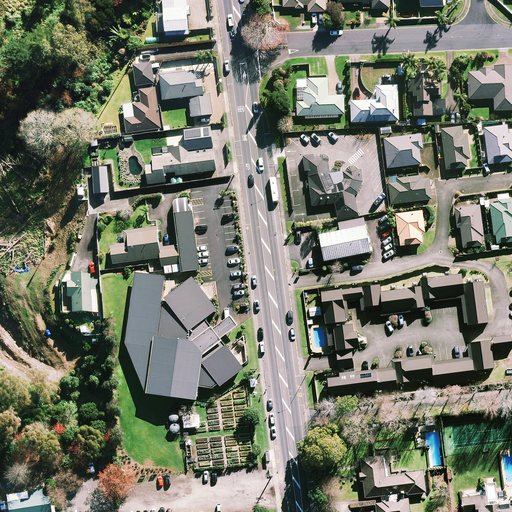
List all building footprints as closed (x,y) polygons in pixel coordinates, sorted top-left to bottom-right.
[(190,29),(188,0),(164,0),(165,13),(158,13),(158,30),(190,29)] [(285,0),(286,5),(297,5),(298,6),(307,6),(307,3),(310,3),(310,10),(328,10),(327,0),(285,0)] [(155,83),(153,62),(135,64),(137,84),(155,83)] [(511,108),(511,64),(482,65),(482,71),(469,71),(470,98),(494,97),(495,109),(511,108)] [(205,94),(202,69),(161,74),(164,98),(191,96),(193,116),(213,114),(211,93),(205,94)] [(441,93),(440,81),(433,82),(433,79),(430,79),(430,72),(418,72),(419,77),(410,78),(410,90),(415,90),(416,114),(433,114),(432,94),(441,93)] [(329,95),(329,77),(304,78),(305,101),(298,101),(298,115),(346,113),(345,95),(329,95)] [(399,112),(395,112),(395,108),(399,108),(398,85),(377,85),(377,100),(352,100),(353,121),(399,120),(399,112)] [(162,128),(156,87),(141,89),(143,102),(134,103),(136,116),(126,117),(128,132),(162,128)] [(511,134),(511,132),(509,133),(508,124),(484,127),(488,163),(511,159),(511,134)] [(218,169),(212,125),(185,129),(188,144),(172,146),(173,152),(153,155),(155,172),(148,173),(149,184),(167,182),(165,172),(176,171),(176,175),(218,169)] [(447,168),(468,166),(467,158),(470,158),(467,133),(463,133),(462,126),(442,128),(447,168)] [(424,147),(422,134),(385,138),(389,167),(422,163),(420,148),(424,147)] [(335,202),(338,220),(359,216),(355,195),(358,192),(363,181),(361,168),(358,168),(354,166),(351,165),(348,166),(345,170),(343,171),(344,179),(343,181),(335,184),(329,170),(328,162),(328,159),(328,157),(327,155),(325,153),(323,153),(320,155),(316,156),(314,155),(313,153),(303,154),(305,170),(308,170),(311,205),(335,202)] [(108,166),(93,166),(95,191),(110,190),(108,166)] [(432,198),(429,174),(399,177),(399,181),(389,182),(392,203),(432,198)] [(511,197),(490,201),(494,235),(496,235),(497,242),(511,240),(511,197)] [(483,244),(480,205),(456,207),(458,226),(462,226),(463,246),(483,244)] [(192,209),(176,211),(183,270),(201,268),(193,209),(192,209)] [(430,218),(429,209),(396,213),(397,223),(399,234),(400,234),(401,244),(423,242),(422,231),(426,231),(424,219),(430,218)] [(340,229),(319,233),(324,260),(371,251),(366,225),(364,216),(338,221),(340,229)] [(160,245),(158,225),(123,230),(125,243),(110,245),(113,263),(161,256),(163,267),(182,266),(178,244),(160,245)] [(194,274),(164,296),(167,274),(136,270),(126,342),(147,389),(199,396),(201,384),(214,386),(219,381),(222,384),(246,366),(222,337),(240,323),(232,312),(213,325),(207,316),(219,307),(194,274)] [(91,272),(72,272),(68,273),(63,282),(68,282),(68,288),(68,296),(73,296),(73,312),(100,311),(100,279),(91,279),(91,272)] [(461,273),(420,277),(421,285),(423,297),(427,301),(461,297),(462,281),(461,273)] [(484,280),(462,281),(461,297),(465,323),(488,321),(484,280)] [(380,283),(321,291),(326,322),(346,320),(346,318),(349,317),(348,305),(345,306),(344,299),(360,297),(362,309),(379,307),(381,290),(380,283)] [(421,285),(381,290),(379,307),(380,314),(428,309),(427,301),(423,297),(421,285)] [(322,306),(309,307),(310,316),(323,315),(322,306)] [(353,321),(333,324),(336,348),(356,346),(356,344),(359,344),(358,328),(354,328),(353,321)] [(511,342),(511,333),(493,336),(495,349),(511,346),(511,342)] [(491,339),(468,342),(469,356),(435,360),(434,353),(391,358),(392,366),(355,370),(339,371),(340,375),(328,376),(331,396),(398,388),(397,381),(432,378),(433,384),(475,380),(473,367),(494,366),(491,339)] [(352,348),(337,350),(339,367),(354,366),(352,348)] [(411,511),(409,493),(427,491),(424,469),(387,475),(384,453),(361,457),(367,495),(383,493),(384,500),(376,501),(376,503),(377,511),(411,511)] [(41,472),(37,463),(25,469),(29,478),(41,472)] [(511,511),(511,496),(497,498),(495,478),(485,479),(486,493),(481,494),(481,489),(462,491),(464,511),(477,510),(476,511),(511,511)] [(50,484),(7,490),(10,511),(24,511),(53,508),(50,484)] [(351,511),(352,501),(340,501),(340,511),(351,511)]
